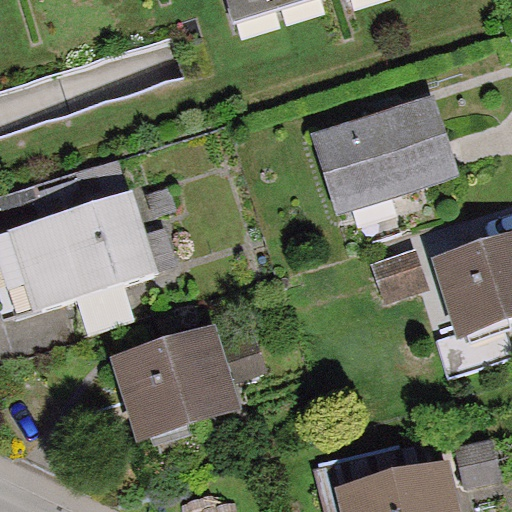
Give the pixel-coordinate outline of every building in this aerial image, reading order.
[(388,122),(314,145),(342,235),(475,194),(448,104),(388,122)] [(141,204),(11,245),(33,315),(36,326),(166,286),(141,204)] [(511,238),(429,264),(457,354),(511,336),(511,238)] [(371,275),(378,297),(417,284),(409,262),(371,275)] [(192,355),(121,374),(142,455),(252,425),(230,345),(192,355)] [(470,511),(463,480),(349,507),(350,511),(470,511)]
